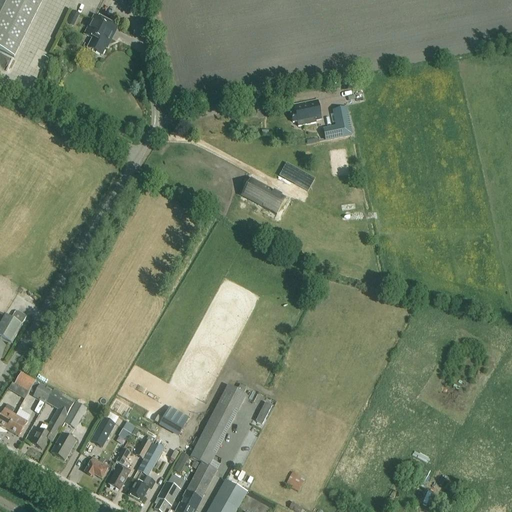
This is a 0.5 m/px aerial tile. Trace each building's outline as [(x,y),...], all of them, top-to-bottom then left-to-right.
[(0,0),(0,50),(14,58),(42,0),(0,0)] [(75,26),(79,13),(73,11),(69,24),(75,26)] [(107,44),(108,45),(117,28),(94,17),(85,36),(93,39),(88,50),(101,56),(107,44)] [(315,120),(320,119),(317,102),(294,106),(295,114),(292,115),(293,124),(297,123),(298,127),(316,124),(315,120)] [(322,130),(324,141),(350,136),(345,109),(332,111),(335,127),(322,130)] [(293,184),(308,192),(315,180),(300,171),(293,184)] [(252,192),(248,200),(276,215),(285,199),(254,182),(249,190),(252,192)] [(0,322),(0,337),(11,344),(26,317),(17,311),(15,312),(11,319),(4,315),(0,322)] [(28,394),(35,382),(21,373),(14,386),(28,394)] [(46,405),(53,393),(40,385),(33,398),(46,405)] [(246,394),(248,389),(241,385),(239,390),(246,394)] [(209,468),(245,397),(227,388),(190,458),(202,464),(177,511),(195,511),(216,472),(209,468)] [(51,444),(54,439),(73,405),(53,393),(46,405),(57,411),(44,433),(39,430),(31,445),(42,451),(47,441),(51,444)] [(86,410),(75,403),(63,424),(75,430),(86,410)] [(7,406),(6,408),(0,418),(0,426),(7,431),(15,416),(11,414),(13,410),(7,406)] [(169,407),(158,427),(178,438),(189,419),(169,407)] [(18,437),(26,423),(30,416),(19,410),(15,416),(7,431),(18,437)] [(107,413),(103,419),(115,426),(118,420),(107,413)] [(103,419),(91,442),(102,448),(115,426),(103,419)] [(135,429),(127,425),(123,431),(131,435),(135,429)] [(51,455),(65,462),(76,443),(62,436),(51,455)] [(119,453),(125,442),(120,439),(114,451),(119,453)] [(155,439),(137,472),(147,478),(162,452),(168,455),(172,448),(155,439)] [(135,456),(142,461),(151,445),(144,441),(135,456)] [(108,486),(110,487),(110,488),(113,490),(114,489),(118,491),(124,481),(125,482),(130,473),(124,469),(125,468),(122,466),(129,455),(123,452),(115,466),(119,468),(108,486)] [(90,477),(91,477),(93,477),(94,476),(101,480),(108,468),(93,459),(85,473),(86,474),(86,475),(90,477)] [(174,470),(186,475),(191,464),(178,459),(174,470)] [(292,473),(285,486),(298,493),(304,482),(301,480),(302,478),(292,473)] [(233,485),(247,493),(253,484),(238,476),(233,485)] [(141,503),(148,490),(151,492),(155,484),(145,478),(141,485),(137,482),(129,496),(141,503)] [(236,511),(247,493),(233,485),(225,481),(207,511),(236,511)] [(177,496),(175,495),(178,490),(167,484),(164,489),(164,488),(155,505),(157,506),(155,510),(159,511),(164,511),(168,505),(171,507),(177,496)] [(295,511),(301,511),(303,509),(292,503),(289,509),(295,511)]
